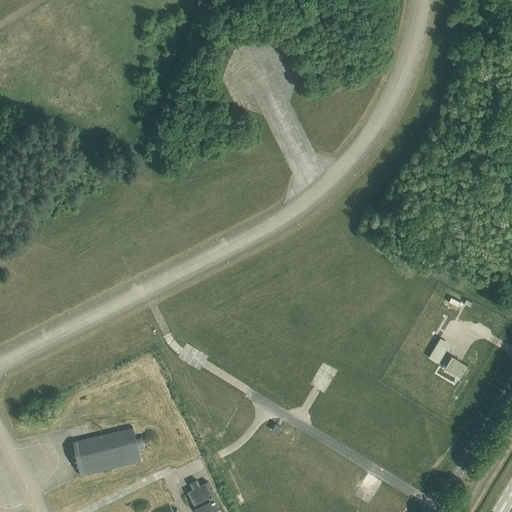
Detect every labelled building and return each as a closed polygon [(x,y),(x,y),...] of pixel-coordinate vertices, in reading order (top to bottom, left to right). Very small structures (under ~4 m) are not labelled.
[(458,306),(460,301),(451,296),(449,301),(458,306)] [(467,364),(452,355),(451,354),(444,366),(460,375),(467,364)] [(281,427),(275,423),(272,429),(278,433),(281,427)] [(145,449),(142,435),(135,436),(133,426),(72,441),(81,475),(141,461),(138,451),(145,449)] [(197,511),(206,511),(219,505),(207,481),(200,485),(197,480),(196,479),(190,483),(192,488),(187,491),(197,511)]
